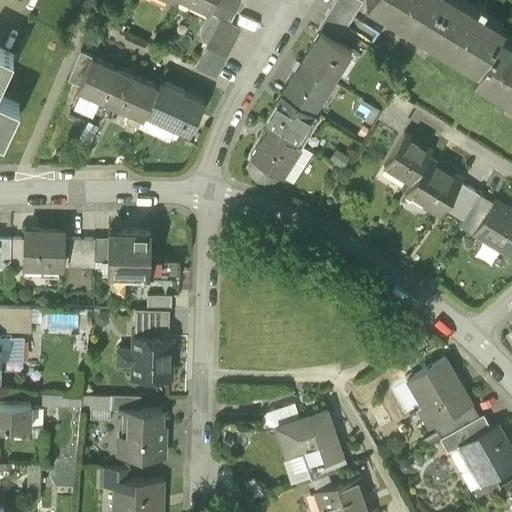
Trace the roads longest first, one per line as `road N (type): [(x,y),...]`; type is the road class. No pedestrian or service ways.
road 1 (residential): [(210,198),(199,499)]
road 2 (residential): [(468,339),(334,239),(210,198)]
road 3 (residential): [(210,198),(235,111),(308,0)]
road 4 (residential): [(210,198),(0,196)]
